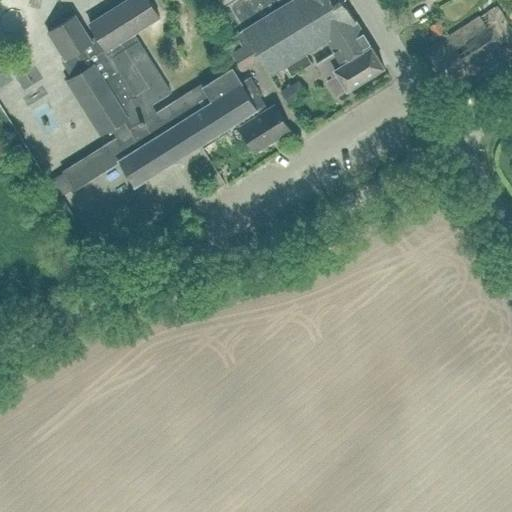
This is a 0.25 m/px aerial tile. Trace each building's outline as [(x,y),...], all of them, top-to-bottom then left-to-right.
[(0,0),(0,39),(18,31),(2,0),(0,0)] [(12,0),(13,20),(29,19),(27,0),(12,0)] [(75,13),(48,30),(66,58),(76,74),(68,79),(101,133),(111,127),(118,136),(65,170),(75,186),(75,187),(119,159),(135,184),(169,163),(200,143),(241,117),(243,120),(239,123),(255,148),(268,140),(269,139),(270,139),(272,137),(289,127),(273,102),(266,106),(260,95),(262,94),(250,75),(241,80),(233,67),(206,83),(204,81),(158,111),(157,111),(152,101),(172,89),(135,32),(160,16),(150,0),(125,0),(91,22),(99,35),(92,39),(75,13)] [(283,0),(215,0),(221,8),(229,2),(242,24),(283,0)] [(366,33),(346,0),(283,0),(242,24),(246,29),(236,35),(242,44),(232,50),(244,71),(262,60),(269,72),(284,63),(305,51),(326,38),(334,52),(366,33)] [(423,50),(444,84),(511,40),(511,29),(496,4),(423,50)] [(439,18),(429,25),(436,35),(446,28),(439,18)] [(385,65),(366,33),(334,52),(315,63),(316,65),(317,65),(317,66),(323,76),(331,72),(333,75),(327,79),(335,92),(336,93),(348,86),(348,87),(385,65)] [(280,90),(289,105),(306,94),(297,79),(280,90)]
